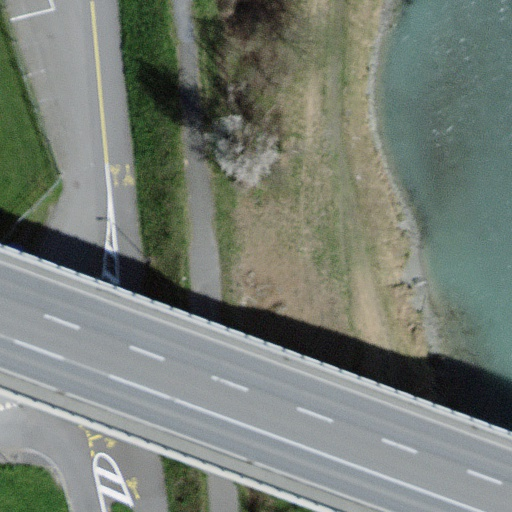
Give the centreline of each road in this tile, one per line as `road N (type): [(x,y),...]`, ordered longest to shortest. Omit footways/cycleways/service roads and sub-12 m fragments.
road 1 (primary): [(511,504),(0,315)]
road 2 (track): [(103,0),(154,511)]
road 3 (track): [(72,0),(87,127),(82,196),(21,378),(22,425)]
